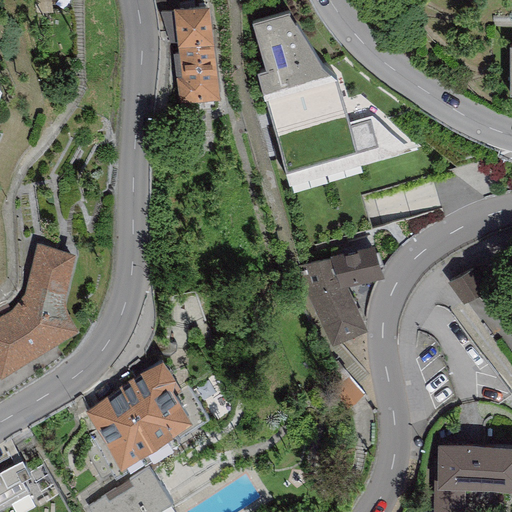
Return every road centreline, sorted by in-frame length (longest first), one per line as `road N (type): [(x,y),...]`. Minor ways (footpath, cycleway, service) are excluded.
road 1 (secondary): [(135,0),(141,38),(130,273),(119,313),(105,346),(77,373),(0,422)]
road 2 (secondary): [(383,371),(383,303),(408,260),(511,210)]
road 3 (secondary): [(511,137),(397,77),(329,0)]
road 4 (residential): [(511,255),(440,276),(409,316),(404,358),(383,371)]
road 5 (secondary): [(371,511),(392,440),(383,371)]
